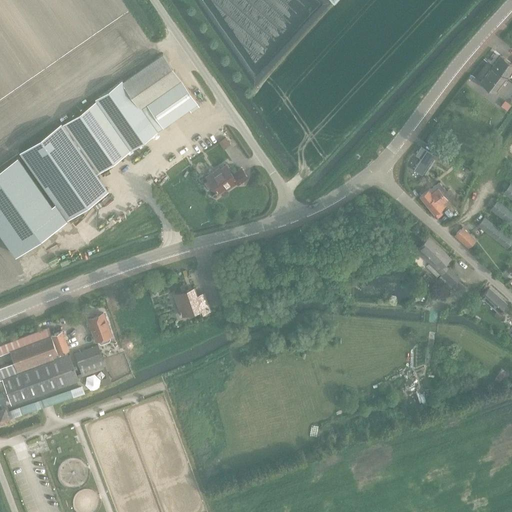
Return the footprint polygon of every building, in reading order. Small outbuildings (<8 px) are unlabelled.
[(162,53),(63,123),(98,172),(189,108),(190,111),(196,107),(195,104),(197,103),(162,53)] [(489,71),(480,82),(495,93),(502,84),(501,83),(500,83),(499,83),(504,76),(506,77),(505,78),(506,78),(506,77),(511,69),(511,65),(500,56),(492,67),(491,68),(492,68),(492,67),(493,68),(490,71),(489,71)] [(17,155),(0,166),(0,230),(17,254),(67,218),(109,189),(98,172),(63,123),(20,152),(55,202),(52,205),(17,155)] [(430,136),(427,140),(432,144),(435,140),(430,136)] [(219,144),(223,149),(230,145),(226,139),(225,137),(218,142),(219,144)] [(421,159),(414,169),(422,174),(434,156),(421,147),(416,155),(421,159)] [(438,152),(434,158),(440,162),(444,155),(438,152)] [(465,182),(471,169),(462,164),(455,177),(465,182)] [(207,179),(199,185),(208,198),(216,192),(216,193),(229,184),(230,186),(236,182),(237,183),(247,177),(241,169),(232,175),(226,166),(214,174),(213,172),(206,177),(206,178),(207,179)] [(428,190),(419,197),(434,215),(445,205),(443,203),(447,199),(442,194),(446,191),(438,182),(428,190)] [(511,199),(511,185),(510,184),(503,192),(511,199)] [(511,208),(508,205),(506,208),(497,200),(490,209),(511,226),(511,208)] [(448,209),(444,212),(449,218),(452,215),(448,209)] [(114,211),(103,220),(108,225),(119,217),(114,211)] [(506,248),(511,240),(511,238),(484,217),(477,225),(506,248)] [(467,247),(473,241),(468,237),(470,235),(462,227),(454,235),(467,247)] [(403,237),(397,244),(408,253),(414,246),(403,237)] [(416,250),(437,270),(436,271),(440,275),(439,277),(436,280),(448,291),(451,288),(450,287),(451,285),(458,278),(443,264),(450,257),(428,237),(416,250)] [(202,313),(209,310),(204,296),(197,299),(193,288),(186,291),(187,293),(175,297),(181,316),(200,309),(202,313)] [(498,311),(506,303),(489,288),(481,296),(498,311)] [(103,313),(88,318),(96,341),(98,340),(99,342),(101,343),(108,340),(109,338),(109,336),(111,335),(103,313)] [(0,379),(2,378),(11,403),(78,379),(69,354),(67,355),(66,350),(68,349),(62,331),(50,335),(10,351),(14,362),(0,367),(0,379)] [(79,367),(102,359),(97,344),(74,352),(79,367)] [(495,380),(505,385),(511,371),(501,367),(495,380)] [(64,391),(18,406),(20,414),(66,398),(84,392),(82,384),(64,391)]
